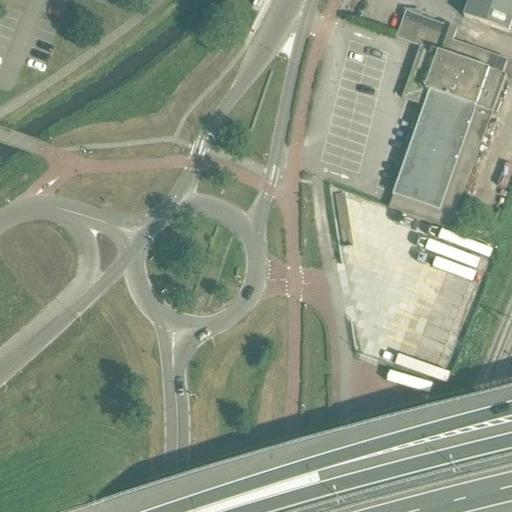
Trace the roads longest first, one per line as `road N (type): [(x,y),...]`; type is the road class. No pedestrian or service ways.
road 1 (motorway): [(511,408),(166,511)]
road 2 (motorway): [(511,440),(247,511)]
road 3 (secondary): [(253,246),(298,17)]
road 4 (secondary): [(298,17),(208,134),(168,208)]
road 5 (secondary): [(172,368),(177,441),(166,511)]
road 6 (trunk): [(88,288),(0,371)]
